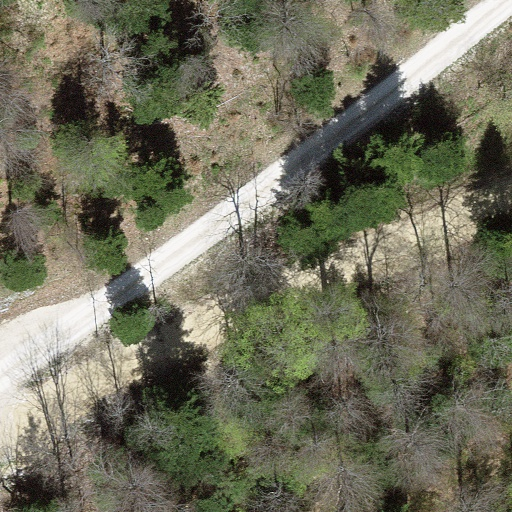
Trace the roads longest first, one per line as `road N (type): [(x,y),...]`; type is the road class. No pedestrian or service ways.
road 1 (unclassified): [(0,382),(499,0)]
road 2 (track): [(0,413),(511,190)]
